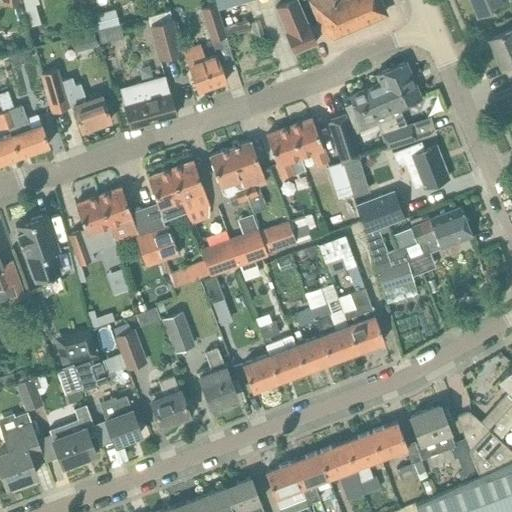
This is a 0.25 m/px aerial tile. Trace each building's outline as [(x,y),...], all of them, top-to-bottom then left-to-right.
[(22,0),(30,26),(34,25),(39,24),(34,3),(37,3),(36,0),(22,0)] [(316,42),(308,24),(297,0),(288,0),(274,7),(286,33),(294,52),(316,42)] [(310,0),(327,38),(385,12),(379,0),(310,0)] [(474,0),(480,12),(495,6),(496,7),(510,1),(509,0),(474,0)] [(225,34),(214,1),(200,6),(211,39),(225,34)] [(94,13),(98,29),(119,25),(115,8),(94,13)] [(77,23),(74,24),(76,32),(93,28),(91,20),(77,23)] [(169,20),(149,25),(159,58),(179,52),(169,20)] [(119,25),(98,29),(97,29),(99,42),(123,37),(120,24),(119,25)] [(503,65),(511,61),(511,28),(491,37),(503,65)] [(93,30),(87,32),(91,47),(98,45),(93,30)] [(226,80),(220,61),(217,53),(205,57),(200,44),(182,50),(197,91),(226,80)] [(380,82),(391,110),(421,97),(405,61),(376,73),(380,82)] [(110,120),(104,101),(102,94),(86,100),(80,82),(74,84),(71,76),(60,80),(56,67),(39,73),(46,93),(52,112),(72,105),(81,130),(110,120)] [(176,115),(167,83),(164,73),(120,86),(130,127),(176,115)] [(382,133),(399,127),(391,110),(380,82),(349,96),(352,103),(346,106),(354,125),(375,115),(378,121),(382,133)] [(0,91),(0,106),(2,111),(18,155),(49,144),(41,124),(25,129),(21,119),(17,120),(6,90),(0,91)] [(0,160),(18,155),(2,111),(0,111),(0,133),(1,137),(0,137),(0,160)] [(342,162),(358,157),(344,114),(328,119),(342,162)] [(299,154),(304,167),(315,163),(316,165),(327,161),(312,117),(289,126),(299,154)] [(412,123),(399,127),(382,133),(387,147),(417,137),(412,123)] [(289,126),(266,134),(273,153),(281,177),(293,173),(287,158),(299,154),(289,126)] [(251,139),(232,146),(248,189),(252,198),(262,194),(258,185),(266,182),(260,167),(257,158),(251,139)] [(410,144),(392,152),(397,166),(403,164),(413,187),(422,184),(423,186),(430,184),(448,177),(435,144),(421,150),(418,141),(410,144)] [(237,203),(252,198),(232,146),(208,155),(215,173),(223,193),(228,196),(234,194),(237,203)] [(193,160),(174,167),(185,197),(195,224),(208,219),(209,204),(193,160)] [(327,164),(338,198),(351,194),(340,160),(327,164)] [(190,226),(195,224),(185,197),(174,167),(147,177),(163,220),(186,212),(190,226)] [(121,186),(99,194),(116,237),(137,229),(128,205),(121,186)] [(357,203),(365,232),(377,228),(402,218),(392,189),(357,203)] [(93,256),(91,252),(117,241),(116,237),(99,194),(75,203),(85,232),(73,236),(80,255),(82,261),(93,256)] [(429,218),(392,233),(398,248),(387,252),(379,227),(365,232),(382,290),(413,281),(411,275),(407,259),(440,246),(440,247),(471,235),(459,206),(429,218)] [(45,213),(15,224),(18,231),(16,232),(21,245),(22,244),(36,281),(60,272),(53,251),(58,249),(45,213)] [(304,214),(287,220),(294,241),(311,235),(304,214)] [(264,229),(272,249),(294,241),(287,220),(264,229)] [(154,229),(164,259),(177,254),(166,225),(154,229)] [(256,228),(233,237),(243,263),(267,254),(266,251),(272,249),(264,229),(257,231),(256,228)] [(146,265),(164,259),(154,229),(136,235),(146,265)] [(345,233),(318,243),(325,262),(342,256),(347,267),(348,267),(356,264),(357,264),(345,233)] [(243,263),(233,237),(199,249),(209,275),(243,263)] [(0,299),(10,296),(11,300),(24,295),(18,278),(11,259),(0,263),(0,299)] [(348,267),(347,267),(347,269),(355,290),(357,290),(364,287),(357,264),(356,264),(348,267)] [(108,271),(115,293),(133,287),(126,266),(108,271)] [(212,300),(222,296),(215,275),(204,279),(212,300)] [(384,340),(374,313),(364,287),(357,290),(355,290),(349,293),(355,308),(343,313),(347,323),(357,350),(384,340)] [(321,333),(331,360),(357,350),(347,323),(333,328),(328,314),(331,313),(327,300),(311,306),(310,306),(315,318),(321,333)] [(165,309),(163,302),(156,304),(159,311),(165,309)] [(300,324),(315,318),(310,306),(295,312),(300,324)] [(173,351),(194,343),(181,310),(160,318),(173,351)] [(278,332),(274,321),(257,327),(262,338),(278,332)] [(64,361),(94,352),(87,329),(74,333),(76,341),(59,346),(64,361)] [(135,330),(117,337),(129,369),(147,362),(135,330)] [(294,343),(304,370),(331,360),(321,333),(295,343),(294,343)] [(268,353),(278,380),(304,370),(294,343),(295,343),(292,334),(289,335),(265,344),(268,353)] [(198,374),(203,387),(210,406),(236,396),(233,387),(239,384),(241,390),(242,389),(237,378),(231,381),(219,346),(204,351),(209,367),(197,371),(198,374)] [(251,390),(278,380),(268,353),(241,363),(251,390)] [(89,361),(71,367),(80,392),(98,385),(89,361)] [(469,449),(511,402),(511,365),(499,380),(509,390),(480,422),(468,411),(457,415),(465,437),(469,449)] [(189,414),(182,395),(175,376),(160,381),(163,389),(149,395),(160,425),(189,414)] [(23,410),(40,404),(31,378),(15,383),(23,410)] [(140,433),(133,415),(128,399),(117,403),(121,414),(106,419),(107,424),(114,443),(140,433)] [(94,452),(87,434),(85,427),(84,427),(74,400),(58,406),(68,433),(53,439),(62,464),(94,452)] [(511,402),(469,449),(479,474),(511,459),(511,450),(498,438),(509,426),(511,422),(511,402)] [(439,404),(410,415),(417,434),(420,441),(415,443),(421,458),(449,447),(453,458),(457,457),(462,469),(458,470),(463,482),(479,474),(469,449),(465,437),(453,442),(449,431),(450,431),(446,423),(439,404)] [(43,454),(31,421),(27,411),(12,416),(15,426),(3,431),(9,449),(0,452),(0,468),(6,485),(36,474),(27,451),(39,447),(42,454),(43,454)] [(380,456),(407,446),(406,444),(397,420),(370,430),(380,456)] [(370,430),(344,440),(364,494),(379,488),(375,476),(372,477),(366,462),(380,456),(370,430)] [(344,440),(318,450),(328,476),(336,473),(347,501),(364,494),(344,440)] [(290,460),(301,487),(310,511),(313,511),(327,507),(323,495),(320,496),(315,481),(328,476),(318,450),(290,460)] [(511,511),(511,459),(479,474),(463,482),(415,503),(418,511),(511,511)] [(301,487),(290,460),(265,470),(278,505),(291,500),(287,492),(301,487)] [(417,474),(413,462),(395,469),(399,481),(417,474)] [(250,476),(226,485),(235,511),(247,506),(249,511),(263,511),(259,502),(257,495),(250,476)] [(430,478),(421,482),(426,496),(435,492),(430,478)] [(200,495),(206,511),(232,511),(233,511),(235,511),(226,485),(200,495)] [(174,505),(176,511),(206,511),(200,495),(174,505)]
